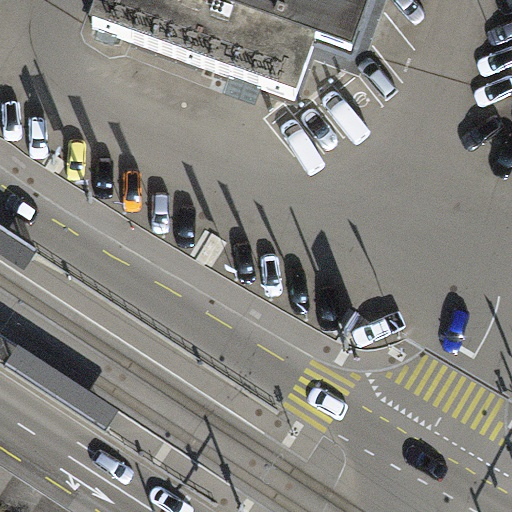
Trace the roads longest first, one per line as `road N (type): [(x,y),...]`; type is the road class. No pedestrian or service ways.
road 1 (secondary): [(426,471),(0,197)]
road 2 (secondary): [(0,412),(154,511)]
road 3 (unknown): [(343,359),(358,287),(390,244)]
